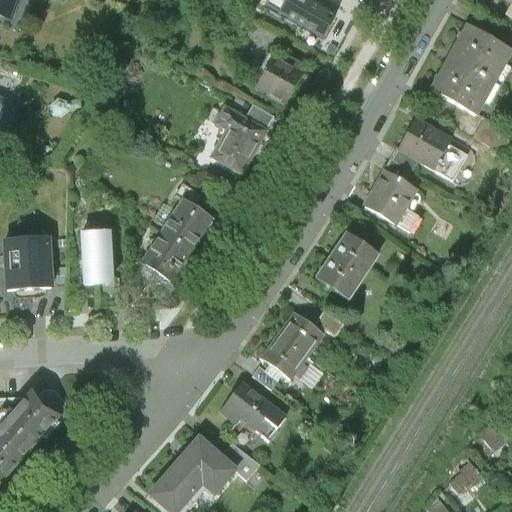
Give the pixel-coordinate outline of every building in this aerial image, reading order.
[(19,0),(0,0),(0,16),(12,21),(19,0)] [(335,18),(303,0),(269,0),(264,9),(322,41),(335,18)] [(511,53),(465,28),(447,60),(494,86),(511,55),(511,53)] [(476,118),(494,86),(447,60),(429,92),(476,118)] [(276,61),(256,92),(283,108),(302,77),(276,61)] [(0,137),(6,135),(7,134),(9,127),(11,127),(12,123),(11,123),(13,115),(8,104),(0,101),(0,137)] [(79,102),(65,105),(57,103),(51,108),(54,116),(61,118),(68,113),(80,110),(79,102)] [(226,132),(211,159),(240,176),(266,132),(245,120),(223,108),(213,125),(226,132)] [(252,108),(245,120),(266,132),(273,120),(252,108)] [(450,143),(415,122),(397,153),(418,165),(451,185),(466,160),(446,148),(450,143)] [(502,133),(484,122),(472,142),(491,153),(502,133)] [(418,165),(397,153),(391,162),(412,175),(418,165)] [(405,186),(412,175),(391,162),(385,173),(405,186)] [(416,192),(405,186),(385,173),(363,209),(395,228),(416,192)] [(181,204),(160,235),(189,255),(210,223),(181,204)] [(378,257),(344,234),(314,279),(348,302),(378,257)] [(108,235),(81,237),(84,288),(99,287),(99,285),(98,282),(109,281),(109,282),(111,282),(108,235)] [(169,284),(189,255),(160,235),(140,265),(169,284)] [(47,242),(5,244),(8,292),(50,290),(47,242)] [(324,313),(313,331),(321,336),(323,333),(333,339),(342,326),(324,313)] [(292,316),(276,338),(306,359),(322,337),(321,336),(313,331),(292,316)] [(290,381),(306,359),(276,338),(260,360),(290,381)] [(258,369),(251,378),(272,393),(279,384),(258,369)] [(285,420),(241,385),(219,414),(236,427),(239,422),(267,443),(285,420)] [(26,402),(1,429),(29,454),(60,418),(32,394),(26,402)] [(0,430),(1,429),(26,402),(0,402),(0,430)] [(0,485),(29,454),(1,429),(0,430),(0,485)] [(199,438),(177,463),(203,486),(215,496),(237,471),(220,456),(199,438)] [(230,444),(220,456),(237,471),(247,458),(230,444)] [(166,511),(180,511),(203,486),(177,463),(148,496),(166,511)]
